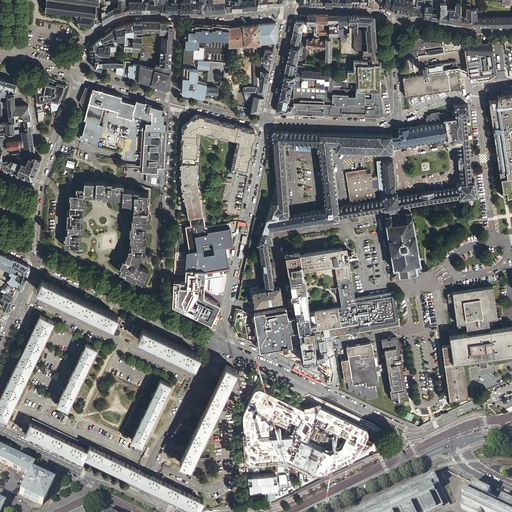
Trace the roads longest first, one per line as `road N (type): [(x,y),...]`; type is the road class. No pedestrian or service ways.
road 1 (residential): [(162,319),(175,99)]
road 2 (residential): [(86,39),(130,17),(290,10)]
road 3 (residential): [(135,494),(220,347)]
road 4 (unclassified): [(135,494),(0,433)]
road 5 (tertiary): [(162,319),(36,259)]
road 6 (residential): [(345,222),(277,233),(287,297)]
road 7 (residential): [(394,115),(382,125),(266,121)]
road 8 (residential): [(345,222),(336,157),(399,154)]
road 9 (residential): [(511,30),(423,21),(395,29)]
